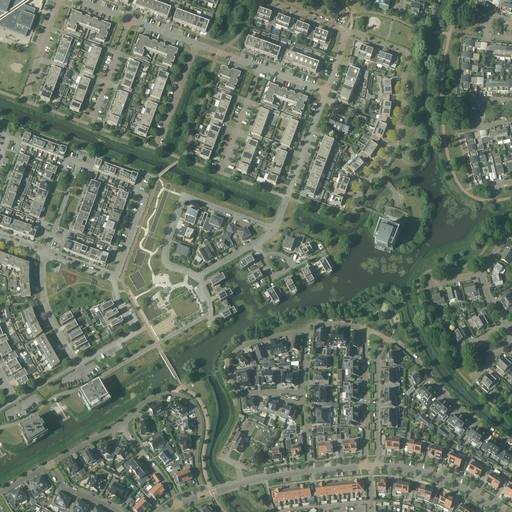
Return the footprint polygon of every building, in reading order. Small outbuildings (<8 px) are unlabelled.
[(27,0),(0,0),(0,19),(1,21),(0,21),(0,27),(25,37),(28,30),(30,31),(35,17),(33,17),(35,10),(23,5),(22,6),(21,5),(27,0)] [(139,9),(142,0),(134,0),(133,4),(135,5),(134,7),(139,9)] [(144,10),(147,1),(145,0),(142,0),(139,9),(144,10)] [(388,11),(390,2),(382,0),(380,0),(379,9),(388,11)] [(509,5),(510,2),(505,0),(501,0),(498,7),(501,8),(500,11),(505,13),(509,5)] [(148,12),(152,2),(147,1),(144,10),(148,12)] [(153,14),(156,4),(152,2),(148,12),(153,14)] [(424,10),(425,3),(412,2),(410,14),(419,15),(421,15),(422,10),(424,10)] [(158,16),(161,6),(156,4),(153,14),(158,16)] [(162,17),(166,7),(161,6),(158,16),(162,17)] [(166,7),(162,17),(167,19),(171,9),(166,7)] [(263,21),(266,12),(260,10),(259,13),(256,12),(253,19),(256,20),(257,19),(263,21)] [(177,23),(181,13),(176,11),(173,21),(177,23)] [(111,26),(72,12),(66,29),(69,30),(68,33),(80,37),(81,34),(75,32),(77,27),(75,27),(77,24),(100,32),(98,35),(97,35),(95,40),(89,38),(88,41),(100,45),(101,42),(104,43),(111,26)] [(272,26),(274,18),(271,17),(272,14),(266,12),(263,21),(269,23),(268,25),(272,26)] [(182,25),(186,15),(181,13),(177,23),(182,25)] [(187,26),(190,16),(186,15),(182,25),(187,26)] [(191,28),(195,18),(190,16),(187,26),(191,28)] [(282,28),(285,19),(279,16),(278,20),(274,18),(272,26),(275,27),(276,26),(282,28)] [(196,29),(199,20),(195,18),(191,28),(196,29)] [(291,33),(293,25),(290,24),(291,21),(285,19),(282,28),(288,30),(287,32),(291,33)] [(200,31),(204,22),(199,20),(196,29),(200,31)] [(490,24),(497,33),(501,30),(494,21),(490,24)] [(204,22),(200,31),(205,33),(209,23),(204,22)] [(300,35),(304,26),(298,23),(297,27),(293,25),(291,33),(294,34),(294,33),(300,35)] [(309,40),(312,32),(309,31),(310,28),(304,26),(300,35),(307,37),(306,38),(309,40)] [(319,42),(323,33),(316,30),(315,34),(312,32),(309,40),(313,41),(313,39),(319,42)] [(323,33),(319,42),(325,44),(325,45),(328,47),(331,39),(328,38),(329,35),(323,33)] [(70,46),(72,47),(75,41),(77,42),(78,39),(67,35),(66,38),(63,36),(61,43),(70,46)] [(178,51),(139,36),(133,54),(136,55),(135,58),(147,62),(148,59),(142,57),(144,52),(142,52),(144,48),(167,57),(165,60),(164,60),(162,64),(156,62),(155,65),(167,70),(168,67),(171,68),(178,51)] [(250,49),(253,40),(246,37),(244,44),(246,45),(245,48),(250,49)] [(254,51),(258,41),(253,40),(250,49),(254,51)] [(259,53),(263,43),(258,41),(254,51),(259,53)] [(268,44),(263,42),(263,43),(259,53),(264,55),(267,45),(268,44)] [(483,51),(484,44),(467,42),(466,47),(465,47),(464,48),(464,50),(464,51),(465,52),(465,54),(480,55),(471,54),(472,48),(480,50),(480,51),(483,51)] [(68,52),(70,46),(61,43),(58,49),(68,52)] [(90,54),(99,57),(102,51),(98,49),(99,47),(92,44),(91,47),(92,47),(90,54)] [(268,56),(272,47),(267,45),(264,55),(268,56)] [(495,54),(496,45),(490,45),(490,48),(487,47),(486,56),(489,57),(490,54),(495,54)] [(273,58),(276,48),(272,47),(268,56),(273,58)] [(364,58),(368,49),(362,47),(360,50),(357,49),(354,56),(358,58),(358,56),(364,58)] [(276,48),(273,58),(278,60),(281,50),(276,48)] [(65,59),(68,52),(58,49),(56,55),(65,59)] [(371,62),(370,64),(370,65),(372,65),(373,63),(375,60),(376,56),(373,55),(374,51),(368,49),(364,58),(364,60),(371,62)] [(288,64),(292,54),(287,52),(283,62),(288,64)] [(97,63),(99,57),(90,54),(88,60),(97,63)] [(293,65),(296,55),(292,54),(288,64),(293,65)] [(383,67),(386,56),(380,54),(379,57),(376,56),(375,60),(373,63),(383,67)] [(479,61),(480,55),(465,54),(464,59),(463,59),(463,60),(463,62),(463,63),(463,65),(463,66),(478,67),(470,66),(470,61),(479,61)] [(63,65),(65,59),(56,55),(54,62),(57,63),(56,66),(64,68),(65,66),(63,65)] [(297,67),(301,57),(296,55),(293,65),(297,67)] [(393,58),(386,56),(383,67),(394,71),(397,62),(392,60),(393,58)] [(302,69),(305,59),(301,57),(297,67),(302,69)] [(128,68),(137,71),(140,72),(143,63),(134,59),(133,62),(130,61),(128,68)] [(306,70),(310,60),(305,59),(302,69),(306,70)] [(95,69),(97,63),(88,60),(85,66),(95,69)] [(311,72),(315,62),(310,60),(306,70),(311,72)] [(315,62),(311,72),(316,74),(317,70),(319,71),(322,63),(320,62),(319,64),(315,62)] [(63,71),(64,68),(56,66),(55,68),(52,67),(49,74),(59,77),(61,71),(63,71)] [(92,76),(95,69),(85,66),(83,72),(81,72),(80,75),(88,77),(89,75),(92,76)] [(478,67),(463,66),(463,72),(462,71),(462,77),(469,77),(469,72),(478,73),(478,67)] [(234,91),(240,74),(221,67),(217,77),(219,78),(220,76),(229,80),(228,83),(227,83),(225,87),(219,85),(218,88),(230,93),(231,90),(234,91)] [(349,73),(358,77),(359,74),(361,74),(362,70),(353,67),(352,69),(350,69),(349,73)] [(135,77),(137,71),(128,68),(125,74),(135,77)] [(157,78),(166,82),(169,75),(165,74),(166,71),(159,68),(158,71),(159,72),(157,78)] [(357,82),(358,77),(349,73),(347,78),(357,82)] [(56,83),(59,77),(49,74),(47,80),(56,83)] [(88,77),(80,75),(78,74),(78,76),(80,77),(79,77),(81,78),(79,84),(88,88),(90,81),(87,80),(88,77)] [(132,83),(135,77),(125,74),(123,80),(132,83)] [(384,89),(391,89),(391,82),(387,82),(387,79),(376,76),(377,84),(381,85),(382,89),(384,89)] [(164,88),(166,82),(157,78),(155,85),(164,88)] [(355,86),(357,82),(347,78),(345,83),(355,86)] [(481,79),(462,79),(462,84),(461,83),(461,87),(463,91),(468,90),(468,84),(477,85),(477,86),(480,86),(481,79)] [(54,89),(56,83),(47,80),(45,86),(54,89)] [(130,90),(132,83),(123,80),(121,86),(124,87),(123,90),(131,93),(132,90),(130,90)] [(492,93),(492,84),(487,84),(487,81),(484,80),(483,86),(483,89),(487,90),(486,93),(492,93)] [(355,87),(355,86),(345,83),(344,87),(353,91),(356,92),(357,88),(355,87)] [(86,94),(88,88),(79,84),(76,91),(86,94)] [(308,99),(270,84),(263,102),(266,103),(265,106),(277,110),(278,107),(272,105),(274,100),(273,100),(274,96),(297,105),(296,108),(294,108),(292,112),(287,110),(286,113),(297,118),(298,115),(302,116),(308,99)] [(162,94),(164,88),(155,85),(152,91),(162,94)] [(52,96),(54,89),(45,86),(43,92),(52,96)] [(352,95),(353,91),(344,87),(342,92),(352,95)] [(381,100),(388,99),(388,95),(392,95),(391,89),(384,89),(382,89),(380,90),(381,96),(381,100)] [(130,96),(131,93),(123,90),(122,93),(119,92),(116,98),(126,102),(128,95),(130,96)] [(83,100),(86,94),(76,91),(74,97),(83,100)] [(159,100),(162,94),(152,91),(150,97),(148,96),(147,99),(155,102),(156,99),(159,100)] [(220,101),(229,105),(231,98),(228,97),(229,94),(219,91),(218,93),(222,95),(220,101)] [(49,102),(52,96),(43,92),(40,99),(49,102)] [(350,100),(352,95),(342,92),(340,96),(350,100)] [(348,105),(350,100),(340,96),(338,101),(348,105)] [(81,106),(83,100),(74,97),(72,103),(81,106)] [(123,108),(126,102),(116,98),(114,105),(123,108)] [(154,105),(155,102),(147,99),(146,102),(148,103),(146,109),(155,113),(157,106),(154,105)] [(381,100),(379,100),(378,100),(378,103),(380,103),(380,110),(391,111),(392,105),(388,104),(388,99),(381,100)] [(227,111),(229,105),(220,101),(217,108),(227,111)] [(79,113),(81,106),(72,103),(69,109),(79,113)] [(364,107),(365,105),(362,104),(362,109),(356,107),(355,110),(363,113),(364,107)] [(121,114),(123,108),(114,105),(112,111),(121,114)] [(258,115),(267,119),(269,113),(271,114),(272,110),(264,107),(263,110),(260,109),(258,115)] [(224,117),(227,111),(217,108),(215,114),(224,117)] [(153,119),(155,113),(146,109),(143,115),(153,119)] [(376,119),(378,119),(381,120),(385,121),(386,117),(390,118),(391,111),(380,110),(379,116),(376,116),(376,119)] [(119,120),(121,114),(112,111),(110,117),(119,120)] [(222,124),(224,117),(215,114),(213,120),(211,119),(210,122),(218,125),(219,122),(222,124)] [(150,125),(153,119),(143,115),(141,122),(150,125)] [(265,125),(267,119),(258,115),(256,122),(265,125)] [(287,126),(297,129),(299,123),(297,122),(298,120),(289,116),(288,120),(290,120),(287,126)] [(116,127),(119,120),(110,117),(107,123),(116,127)] [(351,125),(352,121),(345,119),(344,122),(340,120),(339,122),(332,119),(329,127),(340,132),(341,131),(347,134),(351,125)] [(385,121),(381,120),(378,119),(377,123),(374,129),(385,133),(387,127),(384,126),(385,121)] [(148,131),(150,125),(141,122),(139,128),(148,131)] [(217,128),(218,125),(210,122),(209,125),(211,126),(208,132),(218,136),(220,129),(217,128)] [(263,131),(265,125),(256,122),(254,128),(263,131)] [(294,136),(297,129),(287,126),(285,132),(294,136)] [(500,130),(503,142),(511,140),(509,126),(505,127),(505,129),(500,130)] [(146,137),(148,131),(139,128),(136,134),(146,137)] [(260,137),(263,131),(254,128),(251,134),(253,135),(252,138),(261,141),(262,138),(260,137)] [(383,139),(385,133),(374,129),(372,135),(370,138),(377,142),(379,138),(383,139)] [(492,141),(497,140),(495,131),(490,132),(490,135),(487,136),(487,138),(489,145),(493,144),(492,141)] [(215,142),(218,136),(208,132),(206,138),(215,142)] [(292,142),(294,136),(285,132),(283,138),(292,142)] [(484,139),(484,136),(483,132),(465,136),(467,141),(466,141),(465,141),(466,143),(466,144),(467,145),(467,146),(468,147),(468,148),(474,146),(473,140),(481,138),(481,140),(484,139)] [(27,146),(31,137),(25,135),(22,144),(27,146)] [(323,143),(333,147),(334,147),(337,140),(327,136),(326,139),(325,138),(323,143)] [(32,148),(36,138),(31,137),(27,146),(32,148)] [(375,146),(377,142),(370,138),(368,137),(368,139),(369,140),(369,141),(370,142),(366,147),(374,153),(378,148),(375,146)] [(37,150),(41,140),(36,138),(32,148),(37,150)] [(213,148),(215,142),(206,138),(204,145),(213,148)] [(260,144),(261,141),(252,138),(251,141),(249,140),(247,146),(256,150),(258,143),(260,144)] [(290,148),(292,142),(283,138),(281,145),(279,144),(278,147),(286,150),(287,148),(290,148)] [(42,152),(46,142),(41,140),(37,150),(42,152)] [(47,153),(51,144),(46,142),(42,152),(47,153)] [(331,151),(333,147),(323,143),(321,147),(331,151)] [(52,155),(56,146),(51,144),(47,153),(52,155)] [(471,159),(477,158),(475,152),(484,150),(483,144),(474,146),(468,148),(468,147),(469,153),(468,153),(468,154),(469,156),(469,157),(470,158),(471,159)] [(211,154),(213,148),(204,145),(202,151),(211,154)] [(58,156),(61,148),(56,146),(52,155),(58,157),(58,156)] [(254,156),(256,150),(247,146),(244,153),(254,156)] [(285,153),(286,150),(278,147),(277,150),(278,151),(276,157),(285,161),(288,154),(285,153)] [(329,156),(331,151),(321,147),(320,152),(329,156)] [(366,147),(365,147),(361,152),(359,155),(365,160),(368,156),(371,158),(374,153),(366,147)] [(58,156),(58,157),(63,159),(67,150),(61,148),(58,156)] [(208,161),(211,154),(202,151),(199,157),(208,161)] [(328,160),(329,156),(320,152),(318,157),(328,160)] [(251,162),(254,156),(244,153),(242,159),(251,162)] [(508,165),(502,167),(500,157),(499,154),(491,156),(492,157),(492,158),(494,157),(494,159),(498,176),(503,174),(504,176),(503,176),(504,176),(506,176),(507,175),(508,175),(509,174),(510,174),(508,165)] [(18,161),(27,165),(29,159),(20,155),(18,161)] [(362,163),(365,160),(359,155),(357,157),(358,158),(353,163),(359,170),(364,166),(362,163)] [(471,159),(472,165),(471,165),(471,166),(471,167),(472,168),(473,170),(473,171),(479,170),(478,164),(486,162),(485,156),(477,158),(471,159)] [(283,167),(285,161),(276,157),(274,163),(283,167)] [(326,165),(328,160),(318,157),(316,161),(326,165)] [(249,168),(251,162),(242,159),(240,165),(249,168)] [(25,171),(27,165),(18,161),(15,168),(25,171)] [(98,172),(102,163),(96,161),(93,170),(98,172)] [(324,169),(326,165),(316,161),(315,166),(324,169)] [(103,174),(107,165),(102,163),(98,172),(103,174)] [(281,173),(283,167),(274,163),(271,169),(281,173)] [(355,174),(359,170),(353,163),(349,166),(347,164),(341,169),(350,174),(353,172),(355,174)] [(45,172),(55,175),(57,169),(48,165),(45,172)] [(108,176),(112,166),(107,165),(103,174),(108,176)] [(247,175),(249,168),(240,165),(238,171),(247,175)] [(114,178),(117,168),(112,166),(108,176),(114,178)] [(323,174),(324,169),(315,166),(313,170),(323,174)] [(491,167),(473,171),(474,176),(473,176),(473,177),(474,179),(475,182),(477,183),(482,181),(481,175),(489,173),(489,175),(492,174),(491,167)] [(23,177),(25,171),(15,168),(13,174),(23,177)] [(119,180),(122,170),(117,168),(114,178),(119,180)] [(278,179),(281,173),(271,169),(269,176),(278,179)] [(124,182),(127,172),(122,170),(119,180),(124,182)] [(321,178),(323,174),(313,170),(311,175),(321,178)] [(53,181),(55,175),(45,172),(43,178),(53,181)] [(129,183),(132,174),(127,172),(124,182),(129,183)] [(20,183),(23,177),(13,174),(11,180),(20,183)] [(132,174),(129,183),(134,185),(138,176),(132,174)] [(338,184),(348,188),(350,182),(347,180),(348,177),(341,174),(338,184)] [(319,183),(321,178),(311,175),(310,180),(319,183)] [(276,185),(278,179),(269,176),(267,182),(276,185)] [(50,188),(53,181),(43,178),(41,184),(50,188)] [(18,190),(20,183),(11,180),(9,186),(18,190)] [(318,188),(319,183),(310,180),(308,184),(318,188)] [(89,188),(98,191),(101,185),(91,181),(89,188)] [(48,194),(50,188),(41,184),(39,190),(48,194)] [(316,192),(318,188),(308,184),(306,189),(316,192)] [(335,190),(334,193),(341,196),(343,193),(346,194),(348,188),(338,184),(335,190)] [(16,196),(18,190),(9,186),(6,192),(16,196)] [(96,197),(98,191),(89,188),(86,194),(96,197)] [(314,197),(316,192),(306,189),(305,193),(314,197)] [(46,200),(48,194),(39,190),(36,196),(46,200)] [(117,198),(126,201),(128,195),(119,191),(117,198)] [(13,202),(16,196),(6,192),(4,199),(13,202)] [(340,199),(341,196),(334,193),(333,196),(334,197),(332,203),(341,207),(343,202),(342,202),(343,200),(340,199)] [(94,203),(96,197),(86,194),(84,200),(94,203)] [(43,206),(46,200),(36,196),(34,203),(43,206)] [(124,208),(126,201),(117,198),(114,204),(124,208)] [(11,208),(13,202),(4,199),(2,205),(11,208)] [(91,210),(94,203),(84,200),(82,206),(91,210)] [(41,212),(43,206),(34,203),(32,209),(41,212)] [(121,214),(124,208),(114,204),(112,210),(121,214)] [(89,216),(91,210),(82,206),(80,212),(89,216)] [(198,211),(189,208),(189,210),(188,209),(186,215),(185,219),(187,220),(186,222),(193,225),(194,222),(193,222),(194,218),(195,219),(198,213),(197,213),(198,211)] [(39,219),(41,212),(32,209),(29,215),(39,219)] [(119,220),(121,214),(112,210),(110,216),(119,220)] [(87,222),(89,216),(80,212),(77,219),(87,222)] [(117,226),(119,220),(110,216),(107,223),(117,226)] [(206,220),(205,222),(202,230),(206,232),(207,229),(210,230),(211,227),(218,230),(218,228),(219,228),(221,226),(222,226),(224,220),(217,217),(217,219),(212,217),(210,222),(206,220)] [(8,230),(11,220),(6,218),(3,228),(8,230)] [(85,228),(87,222),(77,219),(75,225),(85,228)] [(13,232),(16,222),(11,220),(8,230),(13,232)] [(18,233),(21,224),(16,222),(13,232),(18,233)] [(115,232),(117,226),(107,223),(105,229),(115,232)] [(23,235),(27,226),(21,224),(18,233),(23,235)] [(82,235),(85,228),(75,225),(73,231),(82,235)] [(196,230),(184,225),(183,228),(182,228),(178,236),(190,240),(191,237),(193,237),(196,230)] [(242,230),(242,229),(235,227),(229,225),(226,231),(233,234),(234,231),(237,232),(237,233),(237,234),(238,237),(239,237),(242,241),(244,240),(245,241),(248,239),(247,238),(250,237),(247,232),(246,232),(244,229),(242,230)] [(32,228),(27,226),(23,235),(28,237),(32,228)] [(393,250),(399,232),(381,226),(375,244),(393,250)] [(32,228),(28,237),(34,239),(37,230),(32,228)] [(112,239),(115,232),(105,229),(103,235),(112,239)] [(222,253),(230,248),(226,241),(230,239),(226,234),(220,238),(222,241),(217,244),(222,253)] [(110,245),(112,239),(103,235),(101,241),(110,245)] [(295,242),(288,239),(284,248),(283,249),(291,252),(293,249),(296,250),(298,242),(295,241),(295,242)] [(69,252),(72,243),(67,241),(63,250),(69,252)] [(204,262),(212,258),(208,252),(212,250),(206,241),(202,243),(205,248),(198,252),(200,255),(197,256),(202,260),(203,259),(204,262)] [(305,246),(304,245),(302,244),(302,243),(298,242),(296,250),(295,253),(300,255),(302,254),(303,256),(304,255),(305,256),(309,254),(308,252),(312,250),(308,244),(305,246)] [(74,254),(77,245),(72,243),(69,252),(74,254)] [(189,250),(188,250),(189,246),(180,243),(178,250),(177,249),(174,256),(180,258),(180,257),(185,258),(186,255),(187,255),(189,250)] [(79,256),(83,246),(77,245),(74,254),(79,256)] [(84,258),(88,248),(83,246),(79,256),(84,258)] [(89,260),(93,250),(88,248),(84,258),(89,260)] [(511,248),(509,252),(507,250),(504,253),(505,254),(501,260),(508,264),(511,258),(511,248)] [(94,262),(98,252),(93,250),(89,260),(94,262)] [(99,263),(103,254),(98,252),(94,262),(99,263)] [(103,254),(99,263),(105,265),(108,256),(103,254)] [(243,270),(255,263),(251,255),(251,254),(240,260),(242,263),(240,264),(243,270)] [(5,256),(2,265),(7,266),(10,258),(5,256)] [(327,274),(332,271),(331,269),(334,267),(328,257),(327,257),(328,258),(320,262),(327,274)] [(14,260),(10,258),(7,266),(20,271),(20,286),(29,286),(29,281),(31,281),(31,264),(15,258),(14,260)] [(499,279),(498,276),(503,268),(497,265),(494,270),(494,271),(493,273),(494,276),(492,277),(493,284),(494,283),(495,287),(503,285),(501,278),(499,279)] [(309,284),(315,281),(313,279),(316,277),(310,267),(310,268),(302,272),(309,284)] [(251,285),(256,282),(263,278),(258,270),(259,270),(259,269),(248,275),(250,278),(248,279),(251,285)] [(220,276),(218,273),(207,279),(208,280),(208,279),(213,287),(225,280),(222,275),(220,276)] [(292,294),(297,291),(296,289),(299,287),(292,277),(293,278),(285,282),(292,294)] [(475,290),(474,284),(470,285),(464,287),(466,295),(472,293),(473,295),(474,298),(480,297),(478,290),(475,290)] [(274,304),(280,301),(278,299),(281,297),(275,287),(275,288),(267,292),(274,304)] [(227,291),(226,288),(215,294),(215,295),(216,294),(220,302),(232,295),(229,290),(227,291)] [(456,292),(455,288),(447,290),(450,301),(454,300),(455,303),(461,301),(459,292),(456,292)] [(503,306),(511,301),(510,297),(511,295),(511,294),(511,293),(511,292),(510,289),(499,295),(501,299),(500,300),(503,306)] [(436,293),(436,292),(433,292),(434,293),(432,294),(434,303),(438,302),(439,305),(445,304),(443,298),(440,298),(439,292),(436,293)] [(511,300),(511,301),(503,306),(507,311),(508,310),(511,315),(511,314),(511,300)] [(110,315),(109,315),(107,311),(114,307),(111,303),(105,306),(103,303),(96,307),(103,318),(110,315)] [(231,310),(229,307),(219,313),(220,313),(224,321),(230,317),(233,316),(236,314),(233,308),(231,310)] [(25,317),(33,314),(31,309),(23,312),(25,317)] [(479,320),(483,328),(488,325),(486,320),(488,319),(489,319),(484,310),(483,310),(483,311),(481,312),(483,317),(479,320)] [(114,323),(112,319),(118,315),(116,311),(109,315),(110,315),(103,318),(107,327),(114,323)] [(71,326),(76,323),(70,312),(64,315),(66,318),(60,321),(62,326),(69,322),(71,326)] [(27,323),(35,320),(33,314),(25,317),(27,323)] [(114,323),(107,327),(112,335),(119,331),(117,327),(123,323),(120,319),(114,323)] [(483,328),(479,320),(474,323),(471,319),(469,320),(468,320),(473,328),(476,326),(478,331),(483,328)] [(29,328),(37,324),(35,320),(27,323),(29,328)] [(458,332),(463,340),(468,337),(465,332),(468,331),(463,322),(462,322),(460,324),(463,329),(458,332)] [(75,334),(81,331),(76,323),(71,326),(64,330),(67,334),(73,330),(75,334)] [(32,333),(40,329),(37,324),(29,328),(32,333)] [(40,329),(32,333),(35,339),(42,334),(40,329)] [(319,330),(318,330),(316,342),(324,343),(326,331),(322,331),(322,330),(319,330)] [(80,342),(86,339),(81,331),(75,334),(69,338),(71,342),(78,338),(80,342)] [(334,344),(337,344),(338,341),(339,332),(332,332),(332,336),(329,336),(328,346),(334,347),(334,344)] [(344,333),(339,332),(338,341),(343,342),(342,344),(346,344),(347,337),(344,337),(344,333)] [(347,358),(353,359),(353,353),(354,348),(356,348),(358,349),(360,334),(358,334),(358,333),(354,332),(353,333),(352,333),(351,338),(351,342),(351,345),(348,345),(347,355),(347,358)] [(463,340),(458,332),(453,335),(451,332),(448,334),(447,334),(451,341),(451,340),(455,338),(458,343),(463,340)] [(38,345),(46,341),(43,336),(36,340),(38,345)] [(0,352),(11,346),(8,340),(7,338),(0,341),(2,344),(0,345),(0,352)] [(292,342),(287,343),(288,353),(292,352),(292,350),(299,351),(300,339),(299,339),(300,338),(296,338),(296,339),(292,338),(292,342)] [(80,342),(74,346),(76,350),(82,346),(85,350),(90,347),(86,339),(80,342)] [(41,350),(49,346),(46,341),(38,345),(41,350)] [(279,342),(275,343),(278,355),(282,354),(282,356),(289,355),(288,353),(287,348),(284,349),(282,342),(279,343),(279,342)] [(271,352),(268,353),(269,360),(271,359),(275,358),(275,356),(278,355),(275,343),(272,344),(272,345),(269,345),(271,352)] [(10,358),(16,355),(14,351),(12,353),(9,348),(11,346),(0,352),(0,354),(2,358),(8,355),(10,358)] [(44,355),(51,350),(49,346),(41,350),(44,355)] [(261,346),(254,349),(256,356),(257,356),(259,361),(263,360),(265,364),(270,363),(269,360),(268,353),(267,352),(264,354),(261,346)] [(46,359),(54,355),(51,350),(44,355),(46,359)] [(242,355),(238,360),(246,366),(248,363),(249,364),(251,363),(253,367),(257,366),(252,353),(248,355),(248,356),(245,357),(242,355)] [(392,355),(386,355),(386,360),(388,360),(388,362),(391,362),(391,366),(397,366),(397,362),(400,362),(400,355),(396,355),(396,354),(392,354),(392,355)] [(9,370),(19,365),(21,363),(16,355),(10,358),(12,362),(6,365),(9,370)] [(49,364),(57,360),(54,355),(46,359),(49,364)] [(324,359),(317,359),(317,362),(316,362),(316,363),(315,363),(315,367),(316,367),(316,368),(327,368),(327,362),(330,362),(330,356),(324,356),(324,359)] [(501,363),(508,369),(509,371),(511,368),(511,360),(510,359),(508,361),(505,359),(501,363)] [(57,360),(49,364),(52,369),(59,364),(57,360)] [(346,364),(346,370),(348,370),(359,370),(359,367),(360,367),(360,364),(359,364),(350,364),(350,360),(344,360),(344,364),(346,364)] [(504,374),(508,369),(501,363),(497,367),(500,370),(497,372),(503,378),(503,377),(505,375),(504,374)] [(20,376),(26,372),(24,368),(21,370),(19,365),(9,370),(12,376),(18,372),(20,376)] [(247,374),(251,373),(252,373),(251,371),(253,370),(253,367),(241,370),(242,374),(238,375),(239,380),(248,379),(247,374)] [(399,368),(393,368),(393,371),(385,371),(385,372),(384,372),(384,375),(385,375),(385,378),(395,378),(398,378),(398,372),(399,372),(399,368)] [(265,370),(258,370),(259,377),(263,377),(262,385),(267,385),(269,385),(269,373),(265,373),(265,370)] [(273,373),(269,373),(269,385),(271,385),(275,385),(275,377),(279,377),(279,376),(279,370),(273,370),(273,373)] [(287,371),(279,370),(279,376),(283,377),(282,385),(286,385),(289,385),(290,374),(286,373),(287,371)] [(359,377),(359,370),(348,370),(348,380),(355,380),(354,377),(359,377)] [(26,372),(20,376),(22,379),(16,382),(19,388),(22,386),(22,387),(26,386),(25,384),(28,382),(30,380),(26,372)] [(290,374),(289,385),(291,385),(291,386),(295,386),(296,378),(299,379),(299,372),(293,372),(293,374),(290,374)] [(415,374),(414,373),(409,376),(411,379),(409,380),(412,384),(414,383),(416,385),(422,380),(422,379),(420,376),(417,373),(415,374)] [(326,378),(326,374),(323,374),(314,374),(314,381),(322,381),(322,385),(328,385),(328,378),(326,378)] [(485,379),(494,387),(497,384),(495,382),(496,381),(498,383),(500,380),(495,375),(494,375),(495,375),(492,377),(489,374),(485,379)] [(395,384),(395,378),(385,378),(385,385),(393,385),(393,388),(399,388),(400,388),(399,384),(395,384)] [(488,393),(494,387),(485,379),(485,378),(483,380),(483,381),(481,383),(484,386),(482,388),(488,393)] [(249,384),(248,379),(239,380),(241,388),(244,388),(244,389),(252,387),(251,383),(249,384)] [(110,400),(99,382),(91,386),(92,388),(90,389),(88,390),(87,388),(79,393),(89,411),(110,400)] [(348,393),(359,393),(359,390),(360,390),(359,387),(350,387),(350,383),(344,383),(344,387),(348,387),(348,393)] [(316,391),(315,391),(315,393),(316,393),(316,394),(316,397),(328,397),(328,391),(331,391),(331,389),(332,389),(333,389),(333,386),(325,386),(325,389),(316,389),(316,391)] [(424,389),(422,386),(415,392),(422,399),(431,391),(427,386),(424,389)] [(400,391),(399,388),(393,388),(393,391),(385,391),(385,392),(384,392),(384,394),(385,394),(385,398),(395,397),(395,391),(400,391)] [(434,393),(431,391),(422,399),(424,398),(428,402),(425,405),(427,408),(432,404),(430,401),(436,395),(436,394),(434,392),(434,393)] [(359,393),(346,393),(346,400),(348,400),(348,403),(354,403),(354,400),(359,400),(359,393)] [(328,397),(316,397),(316,399),(316,400),(315,400),(315,403),(316,403),(316,404),(325,404),(325,407),(333,407),(332,404),(331,404),(331,402),(329,402),(328,397)] [(398,397),(395,397),(385,398),(385,404),(389,404),(389,407),(395,407),(395,404),(398,404),(398,397)] [(249,400),(243,401),(244,409),(250,409),(250,408),(253,408),(253,410),(257,410),(260,402),(255,403),(254,400),(249,401),(249,400)] [(258,409),(268,413),(272,402),(266,400),(264,404),(261,403),(258,409)] [(439,403),(436,401),(430,408),(437,415),(446,405),(442,400),(439,403)] [(177,402),(176,401),(171,408),(172,409),(171,410),(175,413),(176,411),(181,415),(180,416),(182,419),(186,416),(189,415),(187,412),(185,413),(184,412),(187,408),(183,405),(178,401),(177,402)] [(272,402),(268,413),(277,416),(279,410),(276,408),(278,404),(274,403),(274,402),(272,401),(272,402)] [(150,408),(149,409),(151,412),(150,412),(152,415),(153,415),(154,416),(164,410),(164,409),(166,408),(166,409),(168,408),(169,406),(166,402),(161,405),(160,403),(156,405),(156,404),(150,408)] [(449,407),(446,405),(438,414),(443,418),(441,420),(444,422),(448,418),(446,415),(451,409),(451,408),(449,406),(449,407)] [(277,416),(286,420),(290,409),(290,408),(288,407),(288,408),(285,407),(283,411),(279,410),(277,416)] [(317,410),(317,418),(328,417),(328,413),(331,413),(331,407),(325,407),(324,407),(324,410),(317,410)] [(348,410),(348,417),(359,417),(358,413),(359,413),(360,411),(359,411),(359,410),(350,410),(350,407),(344,407),(344,410),(348,410)] [(296,411),(290,409),(286,420),(287,420),(287,419),(293,421),(294,418),(295,416),(295,415),(296,411)] [(385,415),(385,419),(397,419),(397,412),(400,412),(400,409),(393,409),(393,412),(385,412),(385,413),(384,413),(384,415),(385,415)] [(463,419),(458,415),(455,418),(453,416),(447,422),(454,428),(463,419)] [(183,423),(184,431),(188,431),(188,432),(192,432),(192,431),(193,430),(192,420),(187,421),(187,420),(188,420),(186,416),(182,419),(176,422),(178,426),(183,423)] [(42,428),(36,417),(30,421),(31,423),(28,424),(26,425),(25,424),(19,427),(25,438),(23,438),(27,446),(48,434),(43,427),(42,428)] [(328,417),(317,418),(317,424),(324,424),(324,428),(331,428),(331,421),(328,421),(328,417)] [(359,417),(348,417),(348,426),(354,426),(354,423),(359,423),(359,417)] [(397,428),(397,419),(385,419),(384,419),(384,425),(389,425),(389,428),(397,428)] [(465,421),(463,419),(454,428),(455,429),(456,427),(461,431),(458,434),(461,436),(465,432),(462,430),(468,423),(467,423),(468,422),(466,420),(465,421)] [(150,433),(148,422),(139,424),(141,435),(142,435),(143,435),(143,436),(147,435),(147,434),(150,433)] [(441,428),(438,431),(447,438),(449,435),(441,428)] [(479,432),(474,428),(472,431),(469,429),(465,434),(473,440),(479,432)] [(290,434),(297,434),(297,430),(283,431),(284,438),(290,438),(290,434)] [(153,441),(149,443),(153,450),(158,448),(159,450),(164,447),(162,445),(164,444),(161,439),(163,438),(160,432),(151,437),(153,441)] [(482,434),(479,432),(473,440),(472,442),(477,446),(476,447),(479,449),(482,444),(480,442),(485,436),(484,435),(485,434),(482,433),(482,434)] [(240,454),(247,442),(243,440),(245,436),(238,433),(233,442),(236,443),(233,450),(240,454)] [(333,441),(325,442),(326,454),(333,453),(333,447),(338,447),(337,436),(333,436),(333,441)] [(393,449),(393,440),(386,440),(386,437),(382,436),(382,443),(387,443),(386,449),(393,449)] [(190,437),(179,438),(180,445),(184,445),(184,451),(190,450),(190,444),(191,444),(190,437)] [(357,439),(349,440),(350,451),(352,451),(352,452),(356,452),(356,451),(357,451),(356,445),(361,445),(361,438),(357,438),(357,439)] [(401,438),(393,438),(393,449),(399,450),(400,444),(404,445),(405,438),(401,438)] [(414,452),(416,441),(410,440),(410,439),(406,438),(406,445),(409,446),(408,451),(409,451),(409,452),(412,453),(412,452),(414,452)] [(298,457),(300,457),(298,445),(292,446),(291,440),(286,441),(287,453),(292,452),(293,458),(295,457),(295,458),(299,458),(298,457)] [(350,451),(349,440),(341,441),(341,440),(337,440),(338,447),(343,446),(344,452),(345,452),(345,453),(349,453),(349,452),(350,451)] [(423,442),(416,441),(414,452),(421,454),(422,448),(425,449),(427,442),(423,442)] [(491,454),(497,443),(495,442),(492,441),(488,447),(485,445),(482,449),(488,453),(488,452),(491,454)] [(280,447),(272,449),(274,460),(275,460),(275,461),(279,461),(279,459),(281,459),(280,454),(285,453),(283,442),(280,442),(280,447)] [(113,459),(115,453),(111,453),(111,452),(111,448),(111,444),(102,443),(102,444),(101,444),(101,451),(102,451),(102,455),(106,455),(106,459),(113,459)] [(431,444),(428,443),(426,449),(430,450),(429,456),(430,456),(429,457),(433,458),(433,457),(435,458),(438,447),(431,444)] [(500,445),(497,443),(491,454),(500,459),(503,454),(500,453),(503,447),(500,445)] [(165,465),(172,459),(166,453),(171,449),(168,445),(159,453),(161,455),(159,457),(165,465)] [(444,448),(438,447),(435,458),(441,460),(442,454),(445,455),(447,449),(444,448)] [(130,451),(123,448),(121,453),(118,451),(115,457),(117,459),(118,458),(124,461),(130,451)] [(453,451),(450,450),(447,456),(450,457),(448,462),(454,465),(458,456),(452,454),(453,451)] [(91,451),(85,454),(90,465),(97,461),(97,462),(101,461),(97,453),(94,456),(91,451)] [(509,464),(511,459),(511,453),(510,452),(506,457),(504,456),(501,461),(504,462),(509,464)] [(464,459),(458,456),(454,465),(460,467),(462,462),(466,464),(469,458),(466,456),(464,459)] [(475,461),(472,459),(468,465),(471,467),(468,472),(474,475),(479,465),(474,462),(475,461)] [(74,460),(67,464),(73,474),(79,470),(74,460)] [(132,469),(137,475),(144,468),(139,462),(136,465),(134,462),(126,469),(129,472),(132,469)] [(486,468),(479,465),(474,475),(475,475),(474,476),(478,478),(478,477),(479,478),(482,473),(486,475),(490,469),(486,468)] [(187,471),(182,473),(185,482),(191,480),(190,476),(193,475),(190,467),(186,469),(187,471)] [(144,468),(137,475),(141,479),(138,481),(141,485),(148,478),(145,476),(148,473),(144,468)] [(88,476),(85,470),(78,473),(80,476),(82,479),(88,476)] [(494,472),(491,470),(487,476),(490,478),(487,482),(493,486),(499,476),(494,473),(494,472)] [(175,473),(172,474),(175,482),(178,481),(179,485),(185,482),(182,473),(176,475),(175,473)] [(94,483),(93,487),(99,489),(100,486),(103,488),(106,481),(103,480),(104,477),(98,474),(96,477),(93,476),(91,482),(94,483)] [(505,480),(499,476),(493,486),(493,487),(496,490),(497,489),(500,484),(505,487),(508,481),(505,480)] [(41,477),(36,480),(41,490),(47,487),(47,488),(50,486),(47,480),(44,482),(41,477)] [(41,490),(36,480),(35,480),(29,483),(32,488),(29,490),(33,496),(36,494),(35,493),(41,490)] [(156,483),(158,486),(154,490),(160,496),(165,492),(161,488),(163,485),(159,480),(156,483)] [(380,482),(379,482),(378,491),(385,492),(384,495),(390,495),(391,488),(385,487),(386,482),(384,482),(384,481),(381,481),(380,482)] [(115,499),(122,487),(113,483),(110,488),(113,490),(109,496),(115,499)] [(403,484),(397,483),(396,489),(392,488),(391,495),(395,495),(395,492),(402,493),(403,484)] [(404,484),(403,484),(402,493),(409,494),(408,497),(412,498),(414,492),(408,491),(409,485),(408,485),(408,484),(404,483),(404,484)] [(122,487),(115,499),(119,502),(123,495),(126,496),(129,491),(122,487)] [(426,490),(420,488),(418,493),(414,492),(412,498),(415,499),(415,498),(423,501),(426,490)] [(20,489),(15,492),(21,502),(26,499),(26,500),(29,498),(26,492),(23,494),(20,489)] [(160,496),(154,490),(149,494),(147,492),(145,494),(149,499),(152,497),(156,501),(160,496)] [(432,491),(426,490),(423,501),(428,502),(428,503),(432,505),(436,495),(431,494),(432,491)] [(21,502),(15,492),(9,495),(12,500),(9,502),(12,508),(15,506),(14,505),(21,502)] [(279,492),(272,493),(273,503),(280,502),(279,492)] [(60,508),(64,497),(58,494),(56,500),(52,499),(50,505),(53,506),(54,505),(60,508)] [(448,498),(442,495),(440,500),(435,498),(432,505),(436,506),(437,503),(444,507),(448,498)] [(142,496),(140,499),(142,501),(137,505),(143,511),(144,511),(149,508),(145,504),(147,501),(142,496)] [(70,500),(64,497),(60,508),(66,510),(65,511),(67,511),(68,511),(71,506),(68,505),(70,500)] [(454,501),(448,498),(444,507),(449,509),(448,511),(451,511),(454,507),(451,506),(454,501)] [(79,511),(83,505),(83,504),(77,502),(74,507),(71,506),(68,511),(79,511)]
